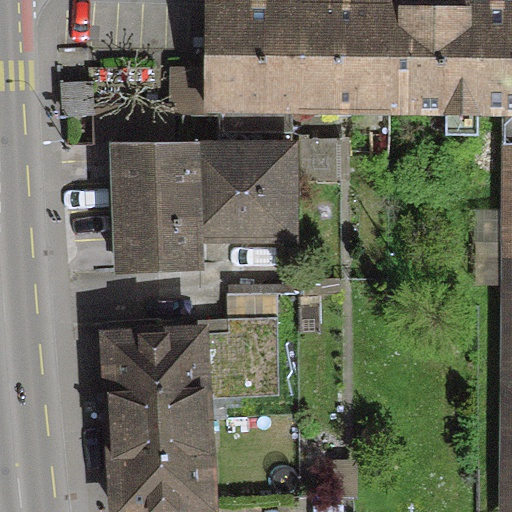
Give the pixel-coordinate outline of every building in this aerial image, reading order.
[(296,107),(298,7),(202,5),(201,106),(212,106),(212,134),(287,135),(287,107),(296,107)] [(385,8),(298,7),(296,107),(384,109),(385,8)] [(385,8),(384,109),(475,110),(472,9),(385,8)] [(504,110),(511,110),(511,9),(472,9),(475,110),(504,110)] [(84,84),(60,85),(62,116),(86,115),(84,84)] [(511,511),(511,110),(504,110),(503,260),(508,260),(507,280),(504,280),(503,511),(511,511)] [(190,238),(287,238),(287,148),(190,148),(190,146),(114,146),(118,272),(190,269),(190,238)] [(207,400),(274,397),(273,318),(222,321),(223,334),(102,339),(107,426),(200,421),(198,397),(207,396),(207,400)] [(200,421),(107,426),(112,511),(134,511),(204,508),(200,421)]
